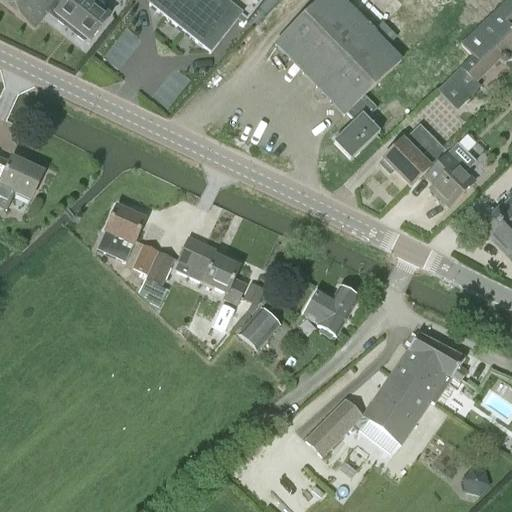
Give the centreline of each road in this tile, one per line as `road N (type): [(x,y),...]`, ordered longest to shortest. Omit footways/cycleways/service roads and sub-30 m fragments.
road 1 (tertiary): [(414,255),(0,56)]
road 2 (unclassified): [(283,407),(373,334),(386,308)]
road 3 (unclassified): [(511,367),(386,308)]
